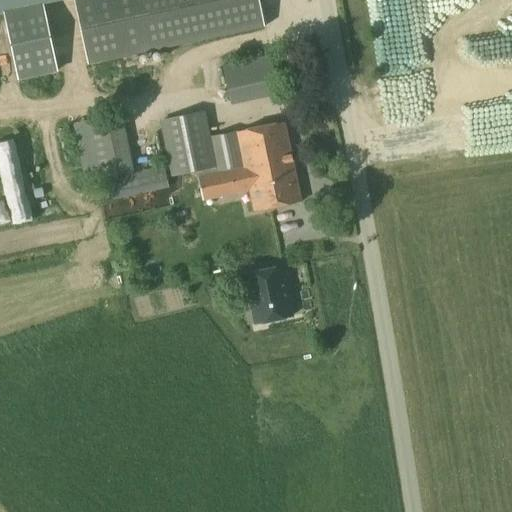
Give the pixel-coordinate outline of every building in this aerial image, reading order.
[(259,0),(75,0),(89,64),(265,27),(259,0)] [(228,106),(265,94),(254,61),(217,73),(228,106)] [(159,120),(171,178),(218,168),(206,110),(159,120)] [(0,224),(33,218),(23,167),(17,168),(7,122),(0,123),(0,224)] [(237,132),(244,165),(198,175),(203,200),(250,192),(254,213),(302,203),(285,122),(237,132)] [(110,201),(169,187),(165,167),(105,181),(110,201)] [(285,267),(244,276),(248,299),(251,299),(256,324),(292,317),(287,291),(289,291),(285,267)]
